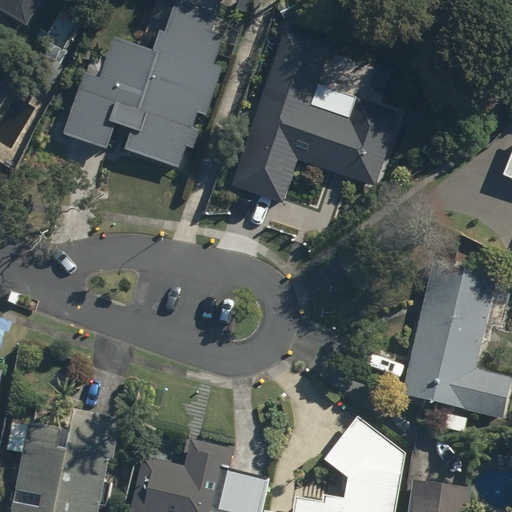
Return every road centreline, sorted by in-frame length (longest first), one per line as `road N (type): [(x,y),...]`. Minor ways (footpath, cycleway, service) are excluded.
road 1 (residential): [(0,255),(126,254),(254,282),(278,311),(271,340),(243,353),(201,352)]
road 2 (residential): [(201,352),(0,267)]
